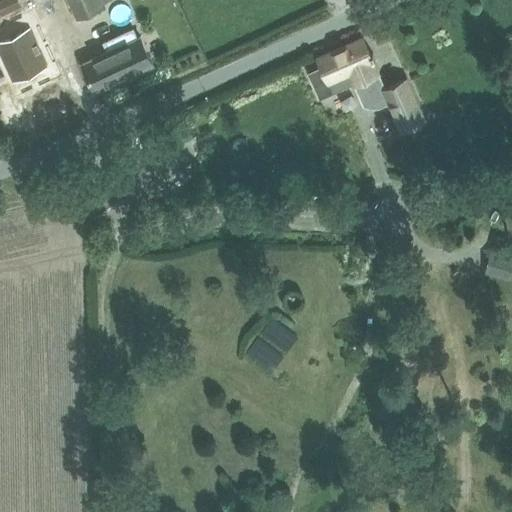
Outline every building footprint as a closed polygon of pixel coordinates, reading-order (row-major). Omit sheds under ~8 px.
[(19,0),(0,0),(0,11),(1,14),(21,3),(19,0)] [(68,0),(76,18),(104,6),(101,0),(68,0)] [(169,0),(144,0),(149,10),(170,1),(169,0)] [(154,65),(141,36),(137,37),(133,28),(103,42),(107,51),(82,63),(96,92),(154,65)] [(29,29),(0,42),(0,50),(14,81),(46,67),(29,29)] [(356,84),(365,104),(370,107),(379,107),(390,102),(403,131),(406,129),(425,121),(406,79),(385,88),(373,61),(375,60),(374,59),(376,58),(374,53),(371,54),(364,37),(318,57),(333,92),(355,83),(355,84),(356,84)] [(202,150),(187,117),(173,124),(187,156),(202,150)] [(141,140),(147,153),(172,140),(165,127),(141,140)] [(492,249),(486,268),(511,276),(511,274),(511,239),(496,234),(492,249)]
